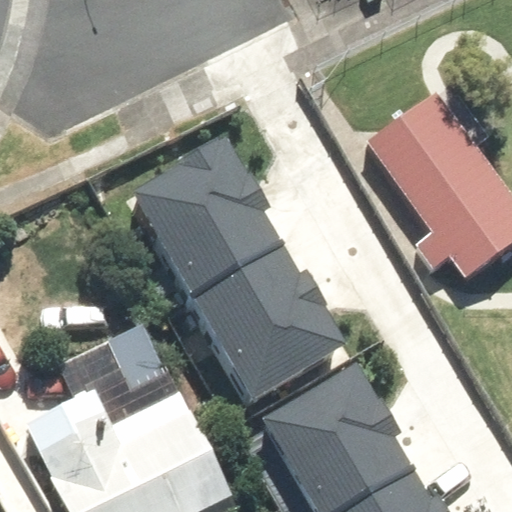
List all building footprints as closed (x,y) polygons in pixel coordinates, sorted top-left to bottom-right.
[(511,253),(511,217),(431,104),(361,153),(427,245),(411,256),(428,280),(444,269),(459,291),(511,253)] [(229,140),(132,195),(191,299),(278,250),(261,223),(273,217),(229,140)] [(191,299),(250,403),(348,348),(304,271),(293,278),(278,250),(191,299)] [(361,367),(264,422),(314,511),(348,511),(410,478),(394,450),(405,444),(361,367)] [(87,405),(16,438),(51,511),(226,511),(177,408),(104,442),(87,405)] [(348,511),(444,511),(437,499),(425,505),(410,478),(348,511)]
